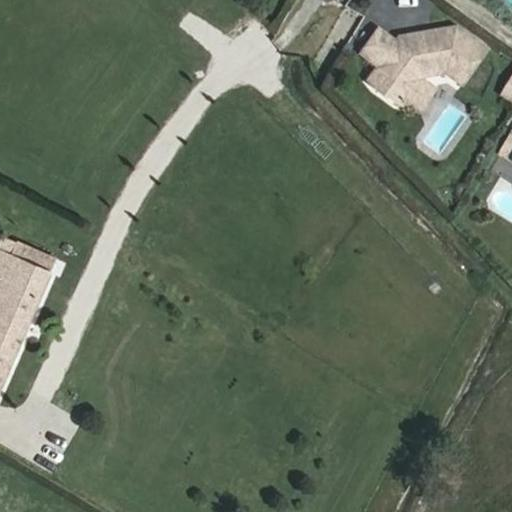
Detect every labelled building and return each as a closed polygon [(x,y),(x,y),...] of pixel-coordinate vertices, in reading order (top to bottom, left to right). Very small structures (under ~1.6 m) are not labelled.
[(396,41),(379,29),(363,51),(380,64),(369,79),(373,84),(394,99),(402,102),(404,98),(419,78),(422,74),(445,70),(461,82),(485,48),(455,27),(431,31),(432,36),(424,37),(419,33),(400,36),(396,41)] [(419,78),(404,98),(418,108),(432,88),(419,78)] [(511,98),(511,80),(509,78),(501,92),(511,98)] [(511,132),(511,133),(500,152),(511,159),(511,132)] [(0,386),(49,273),(0,250),(0,386)]
